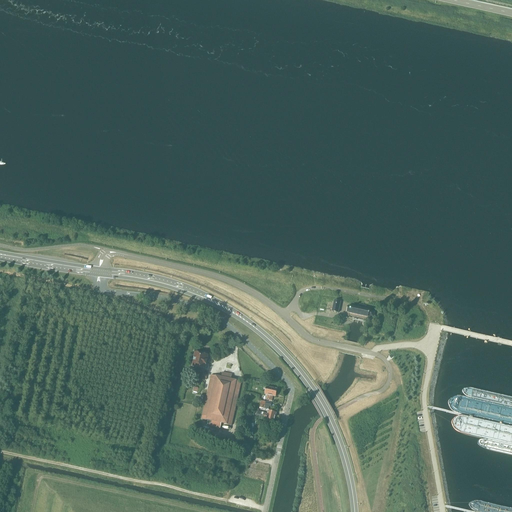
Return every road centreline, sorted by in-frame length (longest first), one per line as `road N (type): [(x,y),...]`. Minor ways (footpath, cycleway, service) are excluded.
road 1 (primary): [(354,511),(346,463),(320,402),(266,337),(185,288),(99,271)]
road 2 (unclassified): [(99,271),(110,252),(202,271),(259,296),(316,341),(372,353),(431,347)]
road 3 (tertiary): [(265,511),(291,386),(211,314),(163,297),(102,290),(99,271)]
road 4 (track): [(0,451),(265,509)]
road 5 (track): [(31,511),(42,477),(208,511)]
road 6 (unclassified): [(431,347),(423,404),(442,511)]
